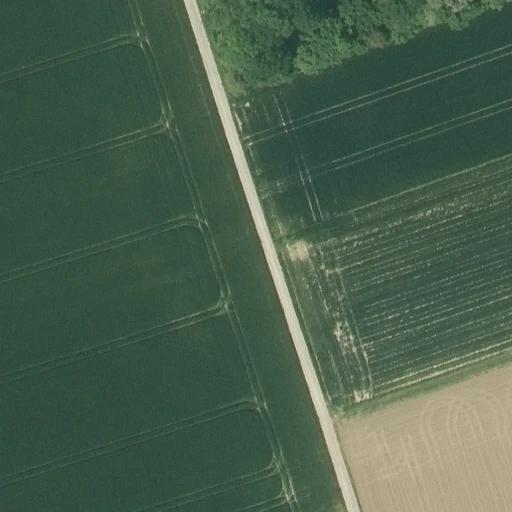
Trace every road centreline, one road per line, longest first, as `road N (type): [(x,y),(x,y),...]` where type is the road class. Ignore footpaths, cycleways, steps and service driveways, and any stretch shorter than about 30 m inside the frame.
road 1 (unclassified): [(350,511),(187,0)]
road 2 (track): [(321,423),(511,356)]
